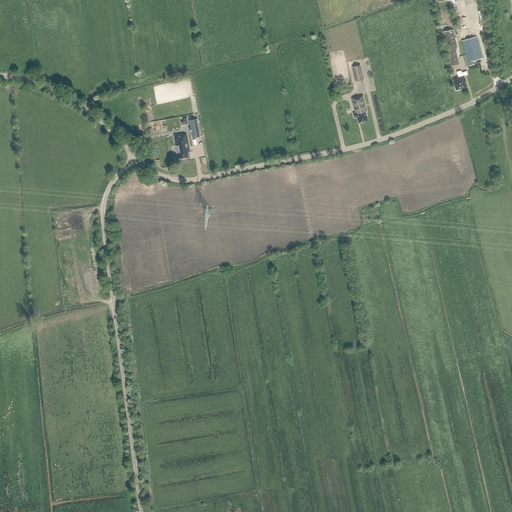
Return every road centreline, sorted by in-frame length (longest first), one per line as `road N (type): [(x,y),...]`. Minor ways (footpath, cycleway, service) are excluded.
road 1 (tertiary): [(134,157),(168,179),(195,179),(394,135),(511,79)]
road 2 (unclassified): [(141,511),(102,218),(109,186),(134,157)]
road 3 (tertiary): [(134,157),(83,107),(0,75)]
